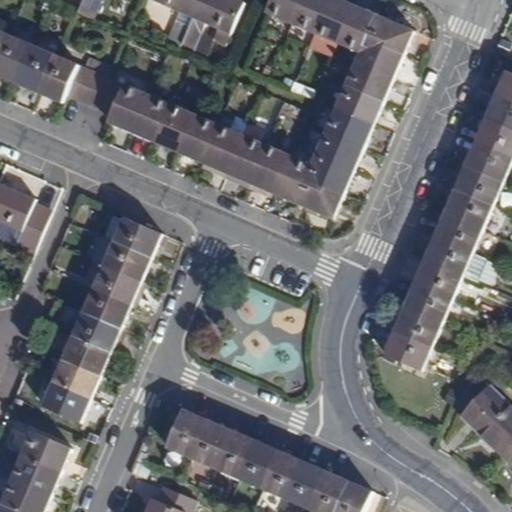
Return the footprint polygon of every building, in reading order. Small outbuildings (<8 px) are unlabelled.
[(84,0),(79,13),(93,20),(101,0),(84,0)] [(156,0),(156,1),(180,12),(166,45),(180,51),(185,40),(202,0),(156,0)] [(202,0),(185,40),(187,41),(184,46),(210,57),(217,42),(229,47),(247,4),(237,0),(202,0)] [(275,0),(269,13),(293,23),(303,0),(275,0)] [(303,0),(293,23),(317,33),(331,0),(303,0)] [(339,0),(331,0),(317,33),(340,44),(356,7),(339,0)] [(356,7),(340,44),(363,54),(370,38),(379,17),(356,7)] [(379,17),(370,38),(407,54),(416,33),(379,17)] [(0,58),(10,36),(2,33),(6,24),(0,21),(0,58)] [(10,36),(0,58),(0,76),(17,84),(33,46),(10,36)] [(363,54),(360,61),(397,78),(407,54),(370,38),(363,54)] [(33,46),(17,84),(41,94),(57,56),(33,46)] [(57,56),(41,94),(66,104),(69,97),(81,67),(57,56)] [(360,61),(349,86),(387,102),(397,78),(360,61)] [(81,67),(69,97),(83,103),(96,73),(81,67)] [(511,73),(509,72),(498,96),(511,101),(511,73)] [(96,73),(83,103),(98,109),(111,80),(110,79),(96,73)] [(111,80),(98,109),(114,116),(126,86),(111,80)] [(114,116),(110,123),(134,133),(150,96),(126,86),(114,116)] [(349,86),(339,110),(376,126),(387,102),(349,86)] [(150,96),(134,133),(158,143),(174,106),(150,96)] [(511,101),(498,96),(488,119),(511,129),(511,101)] [(174,106),(158,143),(181,153),(197,116),(174,106)] [(339,110),(328,135),(365,151),(376,126),(339,110)] [(197,116),(181,153),(205,163),(220,126),(197,116)] [(511,129),(488,119),(478,143),(511,157),(511,129)] [(244,136),(228,173),(251,184),(267,146),(260,143),(265,132),(249,125),(244,136)] [(220,126),(205,163),(228,173),(244,136),(220,126)] [(328,135),(318,159),(355,175),(365,151),(328,135)] [(511,157),(478,143),(468,167),(505,183),(511,166),(511,157)] [(267,146),(251,184),(275,194),(291,156),(267,146)] [(291,156),(275,194),(298,204),(307,182),(314,166),(291,156)] [(314,166),(307,182),(345,199),(355,175),(318,159),(314,166)] [(468,167),(458,191),(495,207),(505,183),(468,167)] [(307,182),(298,204),(335,220),(345,199),(307,182)] [(0,185),(0,221),(23,232),(17,246),(36,255),(54,212),(36,205),(38,202),(0,185)] [(458,191),(448,214),(485,230),(495,207),(458,191)] [(448,214),(438,237),(475,253),(485,230),(448,214)] [(129,219),(118,243),(155,259),(166,235),(129,219)] [(0,221),(0,239),(17,246),(23,232),(0,221)] [(438,237),(427,261),(464,277),(478,283),(489,259),(475,253),(438,237)] [(118,243),(108,266),(145,282),(155,259),(118,243)] [(108,266),(95,260),(84,284),(98,290),(108,266)] [(427,261),(417,285),(454,301),(464,277),(427,261)] [(135,306),(145,282),(108,266),(98,290),(135,306)] [(417,285),(407,309),(444,325),(454,301),(417,285)] [(98,290),(87,313),(124,330),(135,306),(98,290)] [(407,309),(397,332),(434,348),(444,325),(407,309)] [(87,313),(77,337),(114,353),(124,330),(87,313)] [(397,332),(387,356),(424,372),(434,348),(397,332)] [(77,337),(66,360),(104,377),(114,353),(77,337)] [(66,360),(56,384),(93,400),(104,377),(66,360)] [(56,384),(45,408),(83,425),(93,400),(56,384)] [(511,405),(491,386),(461,417),(505,458),(511,450),(511,405)] [(186,412),(170,449),(194,460),(210,422),(186,412)] [(210,422),(194,460),(217,470),(234,433),(210,422)] [(234,433),(217,470),(241,480),(257,443),(234,433)] [(35,434),(24,459),(64,476),(75,450),(35,434)] [(257,443),(241,480),(264,490),(280,453),(257,443)] [(280,453),(264,490),(288,500),(304,463),(280,453)] [(24,459),(14,483),(54,500),(64,476),(24,459)] [(304,463),(288,500),(311,510),(327,473),(304,463)] [(315,511),(338,511),(351,483),(327,473),(311,510),(315,511)] [(14,483),(4,507),(15,511),(48,511),(54,500),(14,483)] [(351,483),(338,511),(366,511),(374,493),(351,483)] [(153,499),(147,511),(195,511),(199,503),(164,486),(158,501),(153,499)]
